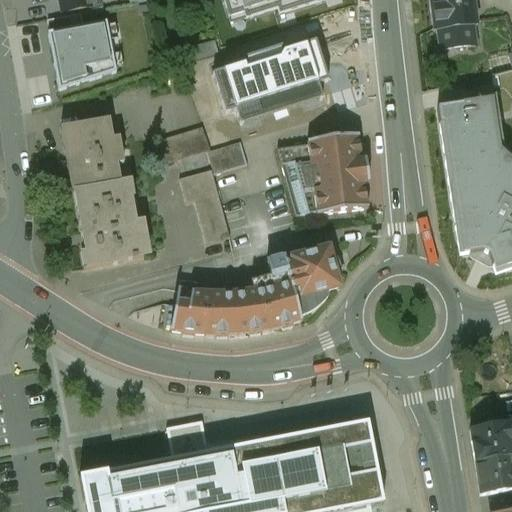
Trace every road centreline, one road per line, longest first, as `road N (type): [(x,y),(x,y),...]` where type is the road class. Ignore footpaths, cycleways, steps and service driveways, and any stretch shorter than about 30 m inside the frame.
road 1 (secondary): [(359,338),(303,363),(196,368),(136,354),(32,296)]
road 2 (secondary): [(386,0),(409,269)]
road 3 (residential): [(0,81),(21,208),(0,265)]
road 4 (secondary): [(419,365),(450,511)]
